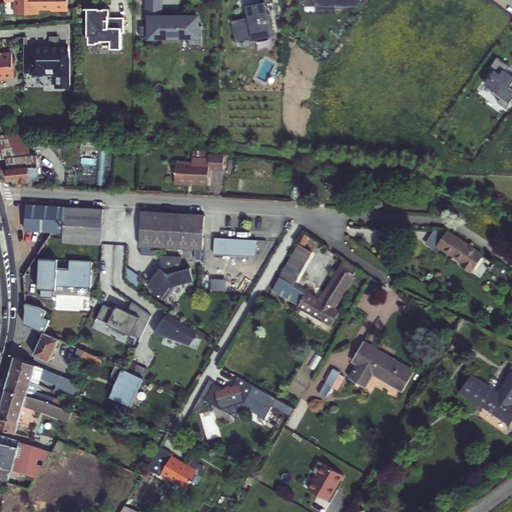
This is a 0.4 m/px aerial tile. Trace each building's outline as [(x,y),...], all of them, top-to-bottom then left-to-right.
[(19,0),(20,2),(27,3),(27,11),(44,11),(44,7),(56,7),(56,9),(72,10),(72,0),(19,0)] [(169,0),(154,0),(155,9),(166,8),(166,15),(170,15),(169,0)] [(274,8),(272,0),(252,0),(254,11),(274,8)] [(109,9),(109,7),(93,6),(93,17),(95,17),(95,9),(109,9)] [(116,7),(109,7),(109,9),(95,9),(95,17),(93,17),(93,27),(95,27),(95,31),(92,31),(92,35),(93,35),(93,40),(105,41),(105,39),(115,40),(115,48),(126,48),(126,32),(129,32),(130,17),(114,16),(114,15),(115,15),(116,7)] [(166,8),(155,9),(155,16),(158,16),(158,25),(155,25),(155,39),(167,39),(167,36),(197,36),(198,45),(211,44),(210,24),(206,24),(206,15),(170,15),(166,15),(166,8)] [(237,14),(240,36),(279,30),(276,8),(254,11),(254,14),(250,15),(249,12),(237,14)] [(51,42),(59,42),(59,33),(51,33),(51,42)] [(68,42),(25,42),(25,66),(33,66),(33,73),(44,73),(44,70),(57,70),(57,84),(68,84),(68,67),(69,67),(69,59),(68,59),(68,42)] [(14,72),(12,50),(0,51),(0,76),(1,77),(0,74),(14,72)] [(509,62),(496,53),(489,63),(493,66),(484,79),(492,85),(490,88),(499,94),(496,97),(505,104),(511,94),(511,75),(504,69),(509,62)] [(0,128),(0,141),(2,155),(34,153),(31,130),(7,128),(0,128)] [(29,175),(40,174),(38,152),(6,155),(9,177),(13,176),(13,181),(30,179),(29,175)] [(178,181),(211,183),(212,167),(226,168),(227,154),(213,153),(212,156),(195,155),(195,160),(179,159),(178,181)] [(61,239),(98,241),(101,206),(25,202),(23,226),(62,229),(61,239)] [(139,208),(137,243),(201,247),(203,212),(139,208)] [(435,244),(450,253),(460,238),(445,229),(435,244)] [(271,286),(329,319),(336,306),(331,304),(355,265),(343,258),(319,297),(291,281),(316,239),(303,231),(271,286)] [(212,250),(254,253),(255,236),(213,234),(212,250)] [(458,262),(469,268),(480,250),(460,238),(450,253),(460,259),(458,262)] [(150,289),(164,298),(175,282),(184,280),(183,277),(192,276),(189,265),(179,267),(179,253),(159,252),(158,265),(146,283),(152,287),(150,289)] [(66,264),(66,256),(40,255),(40,263),(66,264)] [(89,283),(90,257),(66,256),(66,264),(40,263),(39,294),(51,294),(52,279),(75,279),(75,283),(89,283)] [(511,278),(511,271),(498,261),(495,267),(511,278)] [(122,279),(129,284),(130,267),(123,266),(122,279)] [(210,276),(210,290),(231,291),(231,277),(210,276)] [(136,338),(149,312),(129,298),(125,308),(113,303),(111,308),(100,303),(93,320),(136,338)] [(44,330),(49,317),(43,315),(46,308),(38,305),(24,301),(24,322),(43,329),(44,330)] [(168,309),(154,329),(190,339),(197,329),(168,309)] [(35,352),(50,357),(59,336),(56,335),(44,330),(43,329),(35,352)] [(375,369),(399,383),(410,366),(365,339),(354,356),(361,360),(353,374),(367,382),(375,369)] [(100,361),(102,356),(85,348),(83,353),(100,361)] [(70,378),(16,355),(0,414),(0,427),(17,432),(25,408),(70,423),(74,412),(59,407),(62,400),(37,390),(43,376),(67,385),(70,378)] [(146,375),(124,365),(116,362),(113,370),(117,379),(118,379),(112,395),(134,404),(146,375)] [(325,379),(333,383),(341,368),(333,364),(325,379)] [(295,405),(253,381),(238,373),(231,385),(226,386),(214,380),(204,397),(231,412),(238,410),(245,398),(286,421),(295,405)] [(464,389),(511,425),(511,376),(500,391),(476,373),(464,389)] [(51,453),(0,435),(0,481),(8,484),(11,471),(36,477),(51,453)] [(151,455),(163,462),(170,451),(158,444),(151,455)] [(175,479),(185,485),(190,477),(195,469),(199,471),(204,462),(191,454),(187,460),(170,451),(163,462),(151,455),(145,465),(158,473),(160,469),(167,473),(165,477),(174,482),(175,479)] [(316,475),(308,490),(329,502),(345,475),(319,461),(312,473),(316,475)] [(195,469),(190,477),(197,481),(202,473),(199,471),(195,469)]
